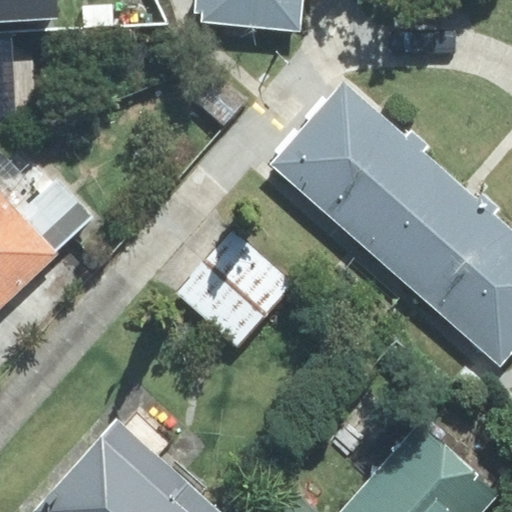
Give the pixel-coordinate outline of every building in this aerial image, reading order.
[(106,0),(0,0),(0,25),(107,23),(106,0)] [(213,0),(212,15),(308,25),(310,0),(213,0)] [(511,210),(350,76),(275,165),(508,359),(511,354),(511,210)] [(0,177),(0,317),(13,329),(114,219),(59,168),(28,202),(0,177)] [(295,281),(233,223),(177,282),(239,341),(295,281)] [(128,402),(30,511),(226,511),(238,499),(128,402)] [(331,511),(474,511),(510,475),(437,404),(331,511)]
